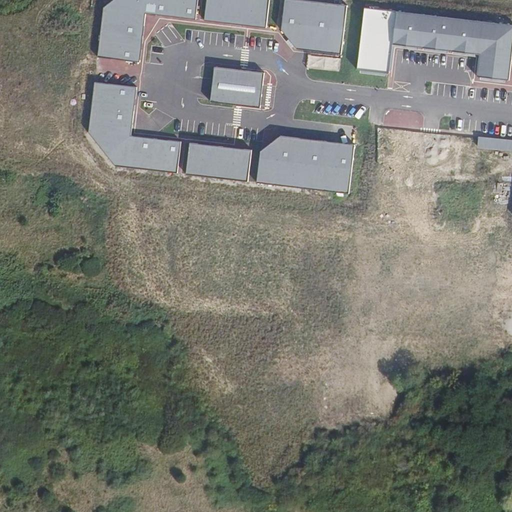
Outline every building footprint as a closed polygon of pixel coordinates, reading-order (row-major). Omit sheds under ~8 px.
[(140,61),(146,14),(196,19),(198,0),(112,0),(103,7),(97,55),(140,61)] [(207,0),(205,19),(266,27),(269,0),(207,0)] [(296,48),(342,54),(348,5),(303,0),(285,0),(281,30),(296,48)] [(511,23),(364,7),(358,67),(388,71),(391,44),(478,53),(475,75),(509,79),(511,54),(511,23)] [(264,73),(214,67),(211,102),(260,108),(264,73)] [(88,131),(116,165),(178,173),(182,142),(131,136),(137,87),(95,82),(88,131)] [(258,182),(349,192),(354,145),(280,136),(260,151),(258,182)] [(511,139),(479,136),(478,147),(511,150),(511,139)] [(186,174),(248,181),(252,150),(190,142),(186,174)] [(463,195),(450,196),(451,207),(464,206),(463,195)]
